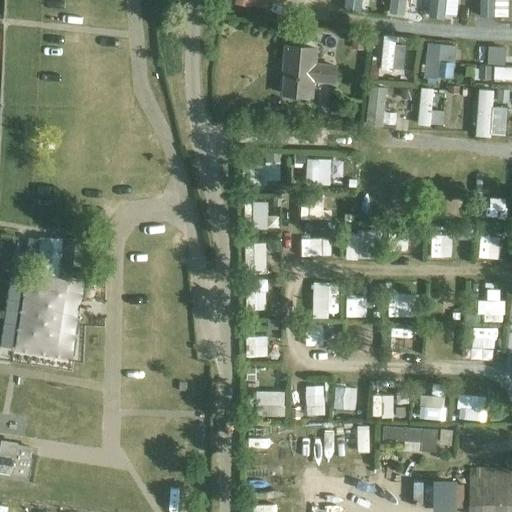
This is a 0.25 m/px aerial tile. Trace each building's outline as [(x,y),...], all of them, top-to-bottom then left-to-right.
[(390,0),(389,9),(406,11),(407,0),(390,0)] [(456,4),(456,0),(429,0),(429,15),(441,16),(442,3),(456,4)] [(508,0),(480,0),(480,16),(508,16),(508,0)] [(404,70),(406,44),(395,44),(396,35),(382,34),(380,69),(404,70)] [(425,42),(423,77),(454,78),(456,43),(425,42)] [(316,49),(305,48),(285,46),(284,65),(287,66),(284,94),(311,97),(313,80),(335,82),(336,66),(314,64),(316,49)] [(490,46),(489,60),(503,61),(503,46),(490,46)] [(511,65),(494,65),(493,79),(511,79),(511,65)] [(371,84),(365,122),(382,125),(388,86),(371,84)] [(433,108),(434,86),(420,86),(419,123),(443,124),(444,108),(433,108)] [(504,105),(494,105),(494,88),(477,88),(476,134),(503,135),(504,105)] [(252,162),(253,184),(281,183),(279,151),(265,152),(265,162),(252,162)] [(454,172),(479,171),(479,151),(454,152),(454,172)] [(433,160),(433,185),(453,185),(453,160),(433,160)] [(308,163),(307,183),(327,184),(328,163),(308,163)] [(248,199),(248,227),(279,227),(280,214),(268,213),(268,199),(248,199)] [(348,230),(347,252),(367,252),(368,231),(348,230)] [(430,231),(429,255),(442,256),(442,232),(430,231)] [(479,257),(499,258),(500,235),(480,235),(479,257)] [(267,268),(267,242),(247,242),(246,267),(267,268)] [(63,286),(63,245),(37,245),(37,286),(63,286)] [(267,279),(247,279),(247,309),(268,309),(267,279)] [(459,289),(441,288),(439,313),(458,314),(459,289)] [(346,313),(369,314),(370,293),(347,292),(346,313)] [(389,317),(406,317),(406,297),(389,297),(389,317)] [(480,297),(479,321),(504,321),(505,298),(480,297)] [(246,335),(248,357),(268,356),(267,334),(246,335)] [(311,348),(327,347),(326,336),(310,337),(311,348)] [(306,414),(325,414),(324,384),(305,384),(306,414)] [(335,385),(334,408),(356,409),(357,385),(335,385)] [(286,414),(285,389),(257,390),(258,415),(286,414)] [(393,394),(373,393),(372,415),(392,415),(393,394)] [(443,418),(445,396),(423,394),(421,416),(443,418)] [(459,417),(483,418),(484,397),(460,396),(459,417)] [(436,451),(437,426),(406,425),(405,450),(436,451)] [(0,442),(0,441),(0,471),(28,477),(32,447),(18,445),(18,443),(1,440),(0,442)] [(511,511),(511,470),(469,470),(468,511),(511,511)] [(296,511),(297,488),(282,488),(281,511),(296,511)]
